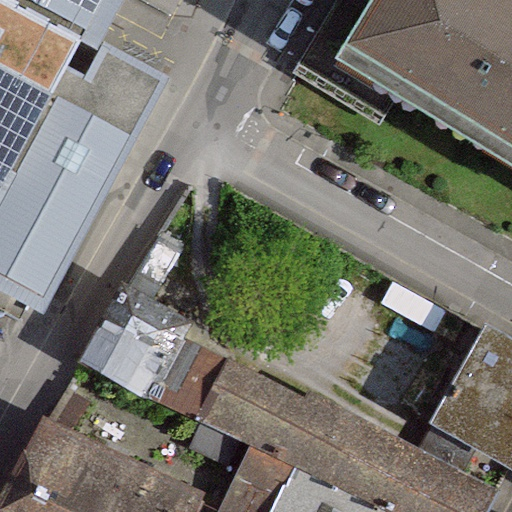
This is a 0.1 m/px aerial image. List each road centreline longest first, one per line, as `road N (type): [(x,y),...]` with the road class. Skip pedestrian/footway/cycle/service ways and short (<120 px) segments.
road 1 (residential): [(205,125),(34,386),(0,454)]
road 2 (residential): [(205,125),(511,294)]
road 3 (residential): [(270,0),(205,125)]
